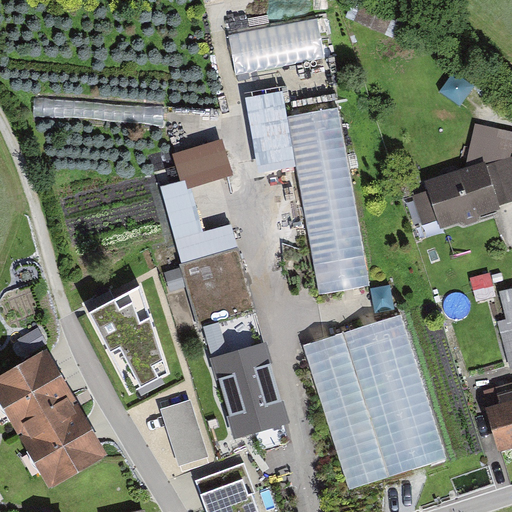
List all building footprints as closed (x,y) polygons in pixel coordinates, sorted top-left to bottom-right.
[(240,75),(326,61),(319,18),(233,32),(240,75)] [(284,89),(247,96),(260,169),(297,162),(288,115),(284,89)] [(165,130),(167,108),(50,94),(47,116),(165,130)] [(371,285),(341,106),(288,115),(297,162),(321,293),(371,285)] [(511,131),(504,130),(501,146),(511,148),(511,131)] [(160,183),(200,327),(255,312),(230,223),(203,231),(190,185),(232,173),(223,138),(173,152),(180,177),(160,183)] [(434,189),(417,195),(428,225),(444,220),(447,230),(506,210),(505,205),(511,202),(511,159),(495,166),(494,161),(431,182),(434,189)] [(85,311),(130,395),(170,376),(141,283),(85,311)] [(509,320),(499,322),(504,351),(510,350),(511,361),(511,291),(504,292),(509,320)] [(446,462),(398,317),(300,349),(348,494),(446,462)] [(267,347),(219,362),(245,438),(292,422),(267,347)] [(49,351),(0,377),(0,392),(52,487),(108,457),(49,351)] [(190,394),(156,406),(177,466),(210,454),(190,394)] [(508,407),(497,409),(508,453),(511,451),(511,395),(506,397),(508,407)] [(195,481),(205,511),(261,511),(245,463),(195,481)]
